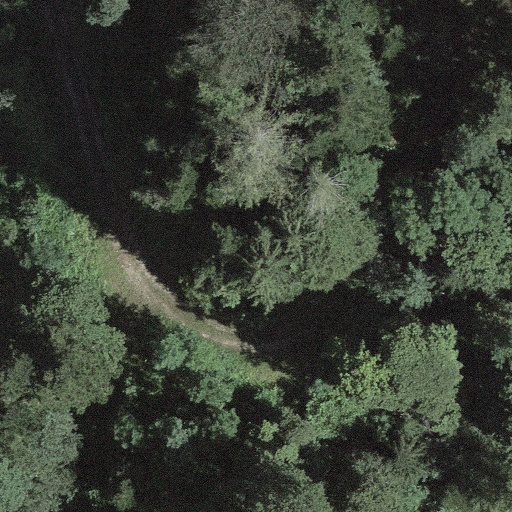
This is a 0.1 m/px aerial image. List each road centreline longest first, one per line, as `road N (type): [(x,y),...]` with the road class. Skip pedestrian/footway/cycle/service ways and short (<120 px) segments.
road 1 (track): [(43,0),(126,264),(185,319),(302,329),(424,110),(511,10)]
road 2 (track): [(91,511),(126,264)]
